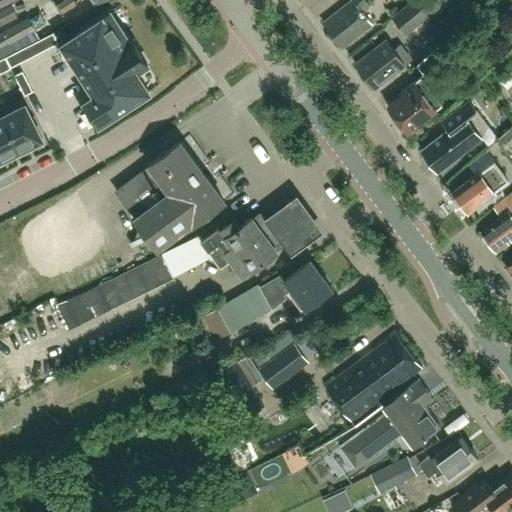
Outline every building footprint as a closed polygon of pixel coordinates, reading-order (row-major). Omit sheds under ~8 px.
[(65,12),(77,3),(75,0),(64,0),(59,4),(65,12)] [(374,24),(361,8),(367,3),(365,0),(351,0),(324,22),(344,48),(374,24)] [(11,4),(0,9),(0,26),(18,17),(11,4)] [(406,34),(421,22),(406,4),(391,16),(406,34)] [(62,43),(95,94),(85,101),(99,123),(149,91),(137,72),(148,65),(132,40),(130,42),(111,12),(62,43)] [(0,49),(11,43),(35,29),(29,18),(0,34),(0,49)] [(53,33),(44,37),(50,47),(58,43),(53,33)] [(50,47),(44,37),(37,41),(42,51),(50,47)] [(394,49),(387,40),(356,63),(374,88),(383,81),(413,59),(401,43),(394,49)] [(42,51),(37,41),(29,45),(34,55),(42,51)] [(34,55),(29,45),(21,49),(26,59),(34,55)] [(425,75),(447,56),(438,47),(417,66),(425,75)] [(26,59),(21,49),(13,53),(19,63),(26,59)] [(19,63),(13,53),(6,57),(11,67),(19,63)] [(5,57),(0,59),(0,73),(11,68),(5,57)] [(28,81),(23,71),(15,75),(20,85),(28,81)] [(442,105),(422,77),(401,93),(403,95),(390,105),(388,105),(397,117),(396,121),(401,127),(404,128),(407,132),(443,105),(442,105)] [(33,91),(28,81),(20,85),(25,95),(33,91)] [(42,140),(22,99),(0,110),(3,116),(4,115),(21,150),(42,140)] [(449,129),(421,149),(437,171),(482,138),(467,117),(477,109),(469,100),(442,120),(449,129)] [(4,115),(3,116),(0,117),(0,159),(1,160),(21,150),(4,115)] [(511,148),(511,126),(501,137),(511,148)] [(224,200),(180,141),(150,163),(150,164),(116,190),(136,217),(136,218),(158,247),(193,221),(194,223),(224,200)] [(470,212),(509,182),(501,173),(500,174),(491,163),(486,167),(485,167),(453,192),(455,193),(454,198),(458,204),(463,204),(470,212)] [(511,192),(495,205),(503,215),(482,230),(484,232),(483,236),(488,242),(491,242),(497,251),(511,240),(511,192)] [(323,230),(297,194),(263,218),(291,255),(323,230)] [(221,228),(219,226),(162,253),(69,298),(81,323),(174,278),(170,271),(182,266),(185,272),(197,266),(195,260),(210,252),(220,267),(225,262),(232,258),(242,273),(250,268),(250,270),(276,251),(267,238),(276,232),(270,223),(261,229),(252,217),(240,225),(235,218),(221,228)] [(285,293),(292,289),(307,308),(333,288),(311,259),(285,279),(281,273),(261,285),(259,283),(248,290),(262,312),(287,297),(285,293)] [(215,310),(208,314),(222,336),(228,332),(215,310)] [(351,420),(423,366),(397,331),(325,385),(351,420)] [(272,385),(306,360),(306,359),(295,344),(261,368),(261,369),(272,385)] [(237,358),(215,372),(233,401),(255,387),(237,358)] [(441,426),(424,403),(433,397),(419,378),(386,402),(391,409),(350,441),(365,461),(411,427),(422,441),(441,426)] [(23,399),(0,408),(0,421),(4,431),(31,420),(23,399)] [(479,457),(461,434),(432,457),(430,454),(420,462),(418,463),(422,468),(423,469),(429,477),(440,468),(449,480),(479,457)] [(407,455),(370,473),(379,492),(416,474),(415,471),(409,458),(407,455)] [(415,455),(409,458),(415,471),(422,468),(418,463),(420,462),(415,455)] [(498,511),(502,511),(511,505),(511,473),(492,488),(484,476),(452,500),(460,511),(481,511),(493,504),(498,511)] [(246,475),(232,482),(206,494),(214,510),(240,498),(254,491),(246,475)] [(329,511),(344,511),(353,508),(347,495),(352,492),(349,485),(343,488),(322,498),(329,511)]
